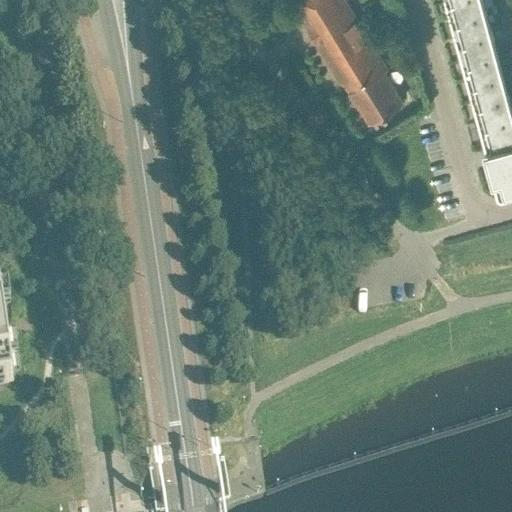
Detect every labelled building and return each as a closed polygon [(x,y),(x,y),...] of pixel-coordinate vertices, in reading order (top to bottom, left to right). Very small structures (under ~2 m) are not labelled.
[(291,0),(344,86),(346,84),(379,64),(384,70),(387,67),(346,0),(291,0)] [(511,133),(511,107),(482,0),(446,0),(485,141),(511,133)] [(402,100),(384,70),(379,64),(346,84),(368,121),(402,100)] [(511,178),(511,133),(485,141),(496,183),(511,178)] [(0,384),(14,383),(0,291),(0,384)]
